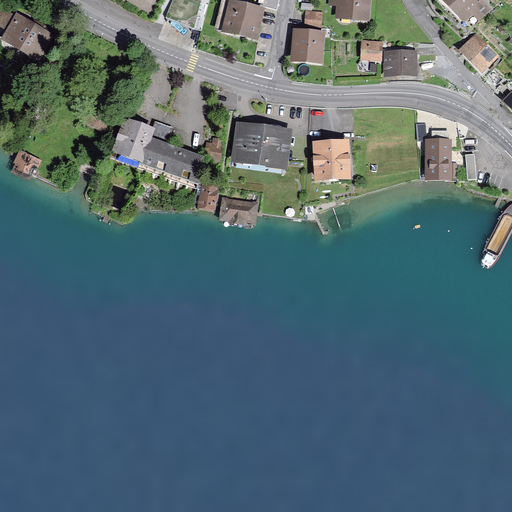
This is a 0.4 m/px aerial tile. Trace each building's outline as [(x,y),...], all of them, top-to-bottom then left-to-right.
[(208,0),(172,0),(166,19),(198,31),(209,0),(208,0)] [(370,0),(332,0),(330,20),(369,24),(370,0)] [(479,5),(474,0),(437,0),(462,26),(471,17),(479,25),(493,11),(483,1),(479,5)] [(263,13),(231,5),(225,31),(256,38),(263,13)] [(325,14),(306,12),(305,27),(315,27),(323,28),(325,14)] [(55,40),(15,15),(0,38),(0,40),(38,65),(55,40)] [(302,26),(301,35),(297,35),(295,60),(319,62),(321,36),(315,36),(315,27),(305,27),(302,26)] [(500,59),(479,36),(460,53),(480,76),(500,59)] [(383,44),(362,43),(361,63),(382,64),(383,44)] [(422,53),(387,52),(387,80),(421,80),(422,53)] [(114,104),(102,98),(89,123),(101,129),(114,104)] [(170,133),(126,119),(122,133),(120,133),(111,158),(197,189),(201,159),(165,147),(170,133)] [(291,133),(236,125),(230,164),(285,173),(291,133)] [(425,126),(416,127),(419,143),(428,142),(425,126)] [(213,147),(208,146),(206,159),(220,161),(223,142),(214,140),(213,147)] [(347,145),(312,145),(313,183),(348,183),(347,145)] [(26,154),(20,151),(14,164),(16,165),(13,171),(30,179),(34,170),(36,171),(39,163),(25,156),(26,154)] [(446,155),(431,155),(431,178),(446,178),(446,155)] [(477,156),(467,157),(469,182),(478,182),(477,156)] [(218,190),(203,188),(200,208),(212,209),(213,203),(216,203),(218,190)] [(232,219),(234,203),(225,201),(222,218),(224,218),(232,219)] [(246,203),(234,201),(234,203),(232,219),(243,221),(245,205),(246,203)] [(255,206),(245,205),(243,221),(251,222),(253,222),(255,206)]
